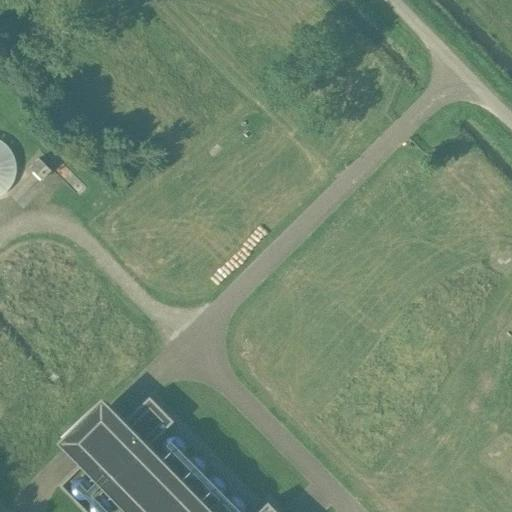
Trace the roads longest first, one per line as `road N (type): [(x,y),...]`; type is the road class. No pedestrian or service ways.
road 1 (unknown): [(0,242),(47,228),(89,244),(188,341)]
road 2 (unclassified): [(511,120),(393,0)]
